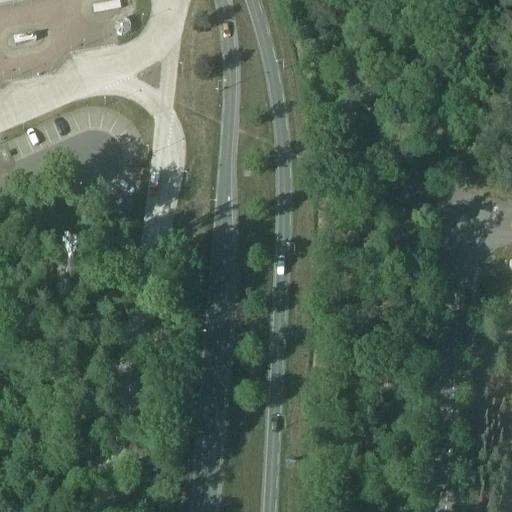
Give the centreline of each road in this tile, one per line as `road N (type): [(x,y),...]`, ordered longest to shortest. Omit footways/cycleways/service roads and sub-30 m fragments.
road 1 (primary): [(268,511),(282,147),(250,0)]
road 2 (primary): [(219,0),(228,112),(199,511)]
road 3 (unclassified): [(436,511),(452,182)]
